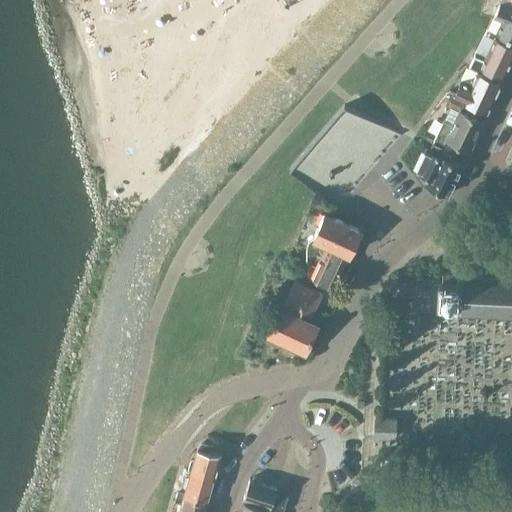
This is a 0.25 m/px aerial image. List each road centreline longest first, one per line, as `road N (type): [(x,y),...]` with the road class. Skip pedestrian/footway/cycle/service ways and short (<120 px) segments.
road 1 (residential): [(302,376),(324,364),(377,265),(465,199),(477,178)]
road 2 (unclassified): [(123,511),(210,404),(302,376)]
